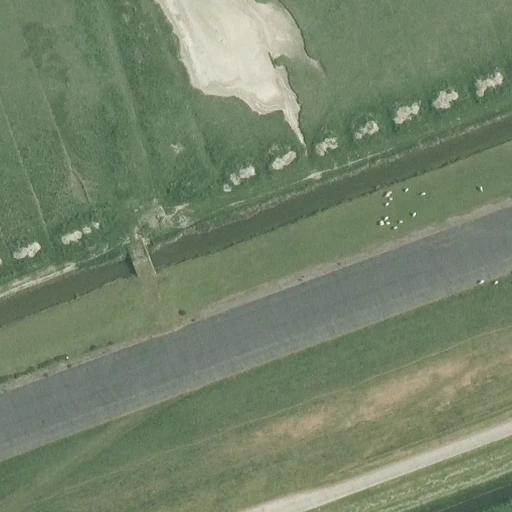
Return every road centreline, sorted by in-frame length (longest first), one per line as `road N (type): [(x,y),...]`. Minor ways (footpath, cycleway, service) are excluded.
road 1 (track): [(0,453),(511,264)]
road 2 (track): [(3,511),(152,396)]
